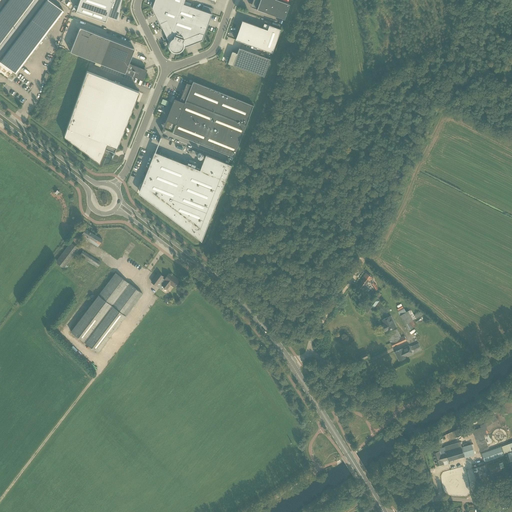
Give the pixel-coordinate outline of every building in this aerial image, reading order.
[(16,73),(63,11),(48,0),(0,0),(0,72),(0,73),(1,72),(3,74),(4,74),(4,76),(5,76),(8,78),(8,80),(9,80),(12,81),(15,77),(16,77),(16,73)] [(107,17),(107,16),(117,19),(118,16),(118,13),(117,10),(120,0),(79,0),(76,11),(105,22),(107,17)] [(204,34),(211,14),(183,4),(184,0),(154,0),(152,8),(159,23),(160,23),(168,40),(168,42),(171,43),(171,44),(171,46),(171,47),(172,48),(175,50),(177,49),(178,49),(180,48),(180,46),(183,47),(184,47),(202,40),(204,34)] [(252,0),(251,3),(250,7),(256,9),(284,19),(289,3),(279,0),(252,0)] [(267,30),(242,21),(241,22),(242,22),(241,27),(240,27),(239,30),(240,30),(237,39),(235,38),(235,40),(272,53),(280,29),(269,25),(267,30)] [(79,27),(70,51),(99,63),(142,80),(143,80),(147,70),(144,69),(129,63),(134,49),(109,39),(79,27)] [(99,31),(100,29),(96,28),(95,33),(107,36),(107,33),(99,31)] [(232,51),(227,63),(233,65),(264,76),(270,59),(239,48),(237,53),(232,51)] [(114,152),(138,91),(86,71),(64,136),(64,135),(67,138),(94,158),(95,155),(100,157),(103,152),(108,154),(109,150),(114,152)] [(172,133),(233,157),(246,124),(253,106),(193,81),(184,103),(174,99),(172,103),(173,103),(166,120),(176,124),(172,133)] [(199,170),(154,152),(142,184),(143,184),(142,186),(141,187),(141,188),(141,189),(140,192),(190,231),(189,232),(201,241),(231,165),(205,155),(199,170)] [(85,230),(83,235),(89,237),(87,241),(100,247),(104,238),(85,230)] [(70,241),(57,262),(66,268),(79,247),(70,241)] [(115,271),(73,331),(81,336),(81,337),(84,339),(87,339),(87,341),(99,350),(101,350),(117,327),(116,326),(117,319),(120,315),(123,315),(123,307),(130,297),(137,297),(138,296),(140,297),(142,294),(142,290),(115,271)] [(180,280),(169,272),(161,285),(159,284),(164,275),(158,271),(152,282),(163,289),(164,286),(169,289),(171,285),(175,288),(180,280)] [(371,277),(370,276),(366,273),(364,276),(365,277),(359,285),(360,286),(358,288),(362,291),(363,289),(366,291),(369,287),(366,285),(370,278),(372,280),(373,278),(371,277)] [(374,308),(379,301),(374,297),(369,305),(374,308)] [(369,305),(366,310),(370,313),(374,308),(369,305)] [(404,309),(398,312),(408,331),(413,328),(416,326),(413,320),(425,313),(422,311),(414,315),(411,309),(408,311),(406,312),(404,309)] [(388,331),(396,327),(391,316),(382,320),(384,324),(382,325),(385,332),(387,330),(388,331)] [(401,337),(397,329),(386,334),(392,347),(407,341),(404,336),(401,337)] [(422,350),(418,343),(410,347),(409,345),(395,352),(399,361),(422,350)] [(498,420),(495,415),(484,422),(485,424),(487,426),(498,420)] [(481,427),(472,430),(480,452),(489,448),(487,444),(491,443),(485,427),(487,426),(485,424),(480,425),(481,427)] [(446,453),(448,460),(449,461),(465,456),(474,454),(471,444),(462,447),(460,442),(444,447),(446,453)] [(511,442),(501,446),(504,453),(511,450),(511,442)] [(485,462),(504,455),(501,447),(482,453),(485,462)] [(441,455),(440,451),(432,453),(436,465),(443,463),(443,461),(448,460),(446,453),(441,455)] [(488,465),(491,473),(501,469),(498,462),(488,465)]
